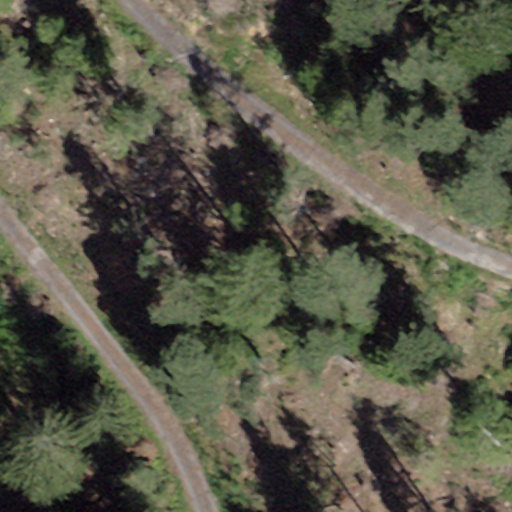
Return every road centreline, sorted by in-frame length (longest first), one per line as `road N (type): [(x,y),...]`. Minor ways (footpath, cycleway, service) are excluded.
road 1 (unclassified): [(511,274),(382,206),(132,0)]
road 2 (unclassified): [(0,212),(180,443),(205,511)]
